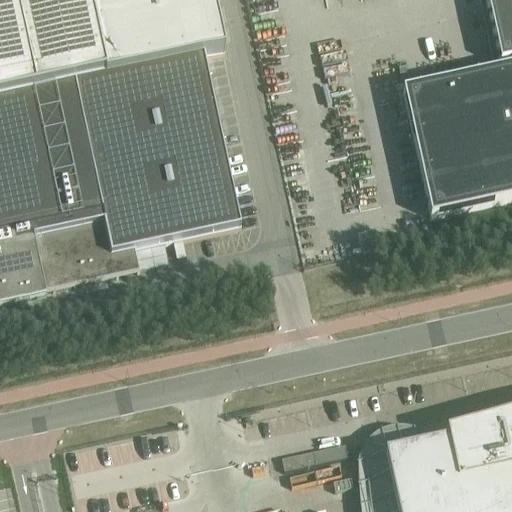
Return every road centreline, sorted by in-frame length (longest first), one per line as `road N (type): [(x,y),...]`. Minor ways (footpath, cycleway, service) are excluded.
road 1 (unclassified): [(0,428),(511,318)]
road 2 (unknown): [(511,392),(225,450)]
